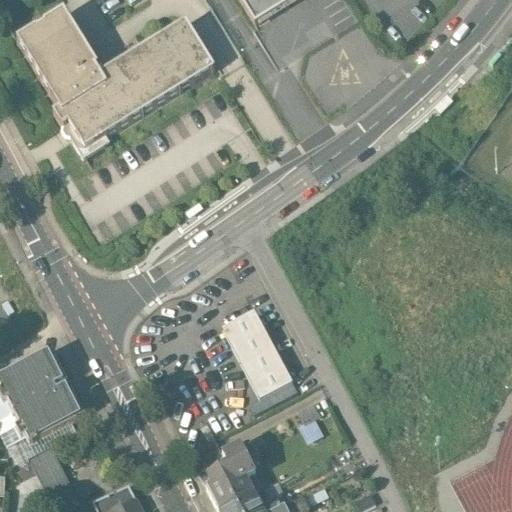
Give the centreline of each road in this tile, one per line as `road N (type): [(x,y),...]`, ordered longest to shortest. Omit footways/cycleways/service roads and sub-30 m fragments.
road 1 (tertiary): [(243,221),(382,115),(491,0)]
road 2 (residential): [(243,221),(385,486)]
road 3 (tertiary): [(84,328),(182,511)]
road 4 (tertiary): [(84,328),(243,221)]
road 5 (tertiary): [(0,175),(84,328)]
